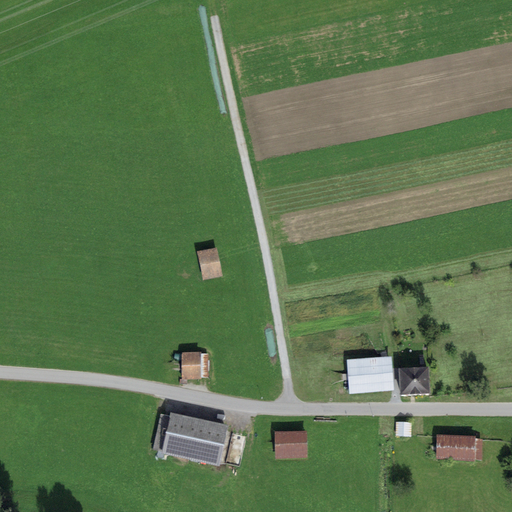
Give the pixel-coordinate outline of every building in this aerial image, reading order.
[(213,253),(192,257),(197,284),(217,281),(213,253)] [(202,354),(182,354),(182,381),(201,381),(202,354)] [(391,359),(347,363),(350,395),(394,391),(391,359)] [(430,370),(401,371),(401,395),(431,394),(430,370)] [(223,431),(165,418),(156,459),(214,472),(223,431)] [(409,428),(394,427),(393,440),(408,440),(409,428)] [(302,436),(270,437),(271,464),(303,462),(302,436)] [(480,443),(432,443),(432,463),(480,464),(480,443)]
